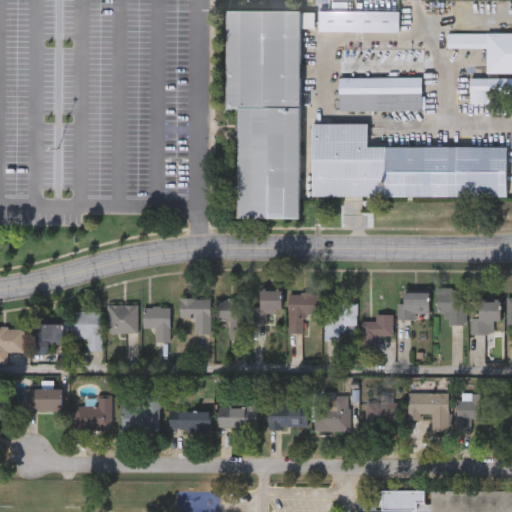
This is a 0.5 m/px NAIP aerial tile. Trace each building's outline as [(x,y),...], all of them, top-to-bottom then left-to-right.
[(226,109),(227,9),(300,9),(299,217),(237,217),(238,109),(226,109)] [(319,31),(319,10),(399,10),(399,31),(319,31)] [(511,73),(486,73),(486,47),(447,47),(447,32),(511,32),(511,73)] [(399,70),(343,71),(342,49),(423,48),(424,61),(399,61),(399,70)] [(339,77),(422,76),(422,110),(339,110),(339,77)] [(470,103),(470,77),(511,77),(511,95),(499,95),(499,103),(470,103)] [(312,195),(312,123),(367,123),(367,146),(506,146),(506,196),(312,195)] [(436,312),(436,288),(464,288),(464,324),(448,324),(448,312),(436,312)] [(253,307),(259,307),(259,292),(280,292),(280,323),(253,323),(253,307)] [(415,319),(397,319),(397,302),(403,302),(403,292),(428,292),(428,314),(415,314),(415,319)] [(321,293),(321,314),(303,314),(303,333),(288,333),(288,293),(321,293)] [(210,298),(210,333),(195,333),(195,317),(179,317),(179,298),(210,298)] [(246,339),(231,339),(231,320),(217,320),(217,298),(246,298),(246,339)] [(500,321),(485,321),(485,334),(471,334),(472,312),(472,299),(500,299),(500,321)] [(357,303),(356,326),(340,325),(340,341),(325,340),(325,311),(337,312),(337,302),(357,303)] [(137,304),(137,332),(107,332),(107,304),(137,304)] [(170,306),(170,341),(156,341),(156,327),(143,327),(143,306),(170,306)] [(101,310),(101,350),(87,350),(87,337),(69,337),(69,310),(101,310)] [(361,321),(376,321),(376,314),(393,314),(393,337),(361,337),(361,321)] [(35,351),(35,323),(62,323),(62,351),(35,351)] [(23,353),(0,353),(0,327),(23,327),(23,353)] [(24,411),(24,388),(61,388),(61,411),(24,411)] [(447,393),(446,432),(431,432),(432,414),(420,414),(420,420),(407,420),(408,393),(447,393)] [(349,431),(316,431),(316,394),(349,394),(349,431)] [(456,431),(458,394),(488,395),(487,420),(472,419),(471,432),(456,431)] [(146,405),(146,395),(160,395),(160,431),(121,431),(121,405),(146,405)] [(111,397),(111,429),(73,429),(73,405),(94,405),(94,397),(111,397)] [(13,413),(0,419),(0,400),(5,398),(13,413)] [(371,403),(398,403),(398,427),(371,427),(371,403)] [(501,405),(511,405),(511,431),(501,431),(501,405)] [(307,407),(307,429),(268,429),(268,407),(307,407)] [(256,409),(256,428),(218,428),(218,409),(256,409)] [(209,411),(209,429),(168,429),(168,411),(209,411)] [(511,511),(382,511),(382,492),(428,493),(428,492),(511,492),(511,511)]
